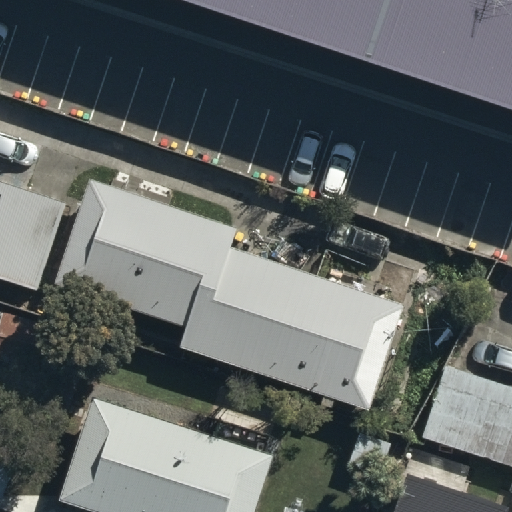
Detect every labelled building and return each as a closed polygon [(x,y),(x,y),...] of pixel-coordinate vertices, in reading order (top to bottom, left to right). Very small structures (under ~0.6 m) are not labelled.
[(511,0),(172,0),(511,112),(511,0)] [(366,395),(402,292),(227,231),(232,215),(87,164),(50,269),(183,316),(178,330),(366,395)] [(64,189),(0,167),(0,267),(34,279),(64,189)] [(42,320),(0,311),(0,312),(0,358),(32,365),(42,320)] [(89,383),(56,484),(143,511),(249,511),(272,442),(89,383)] [(0,467),(18,418),(0,411),(0,467)] [(507,511),(508,509),(408,475),(395,511),(507,511)]
